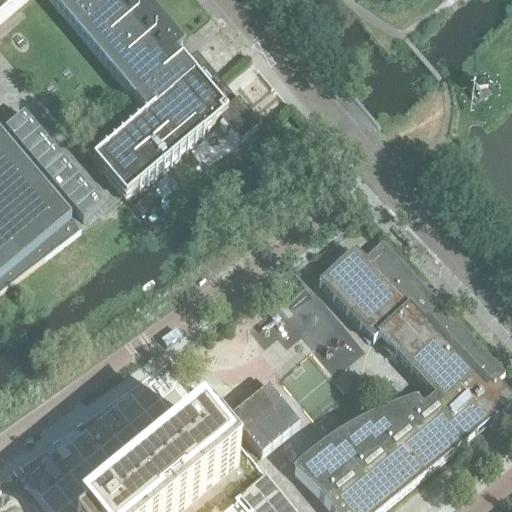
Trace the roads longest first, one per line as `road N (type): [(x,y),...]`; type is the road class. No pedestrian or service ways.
road 1 (residential): [(0,449),(387,181)]
road 2 (residential): [(387,181),(225,0)]
road 3 (residential): [(511,318),(387,181)]
